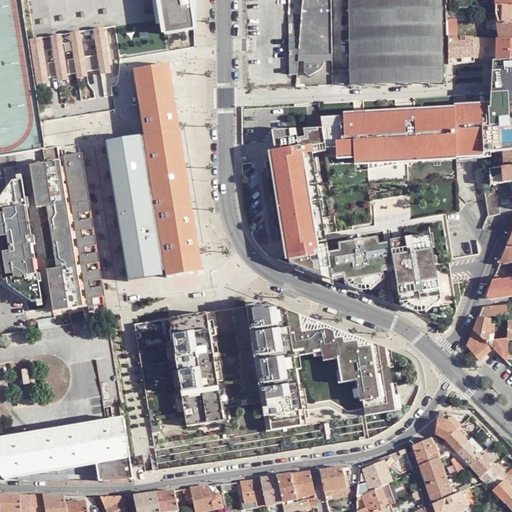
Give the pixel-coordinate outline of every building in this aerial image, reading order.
[(165,0),(158,0),(162,25),(166,24),(165,0)] [(191,0),(165,0),(166,24),(162,25),(163,30),(192,25),(191,0)] [(330,0),(300,0),(297,56),(301,56),(300,59),(300,70),(304,74),(305,75),(306,75),(308,74),(318,67),(319,67),(320,66),(320,65),(320,64),(320,62),(321,59),(320,54),(331,53),(330,0)] [(447,23),(446,0),(362,0),(364,86),(449,83),(447,38),(447,23)] [(511,6),(495,6),(495,14),(498,23),(511,23),(511,6)] [(455,23),(447,23),(447,38),(455,38),(455,23)] [(499,40),(511,40),(511,23),(498,23),(496,23),(499,40)] [(103,28),(93,30),(100,73),(110,71),(103,28)] [(80,32),(70,33),(76,77),(87,75),(80,32)] [(60,35),(51,36),(57,80),(67,78),(60,35)] [(41,38),(29,40),(36,83),(48,81),(41,38)] [(511,60),(511,40),(499,40),(496,40),(496,61),(511,60)] [(297,56),(287,56),(287,75),(295,74),(297,59),(297,56)] [(490,109),(415,112),(417,158),(422,158),(422,152),(432,152),(432,157),(441,157),(441,151),(451,151),(452,157),(456,156),(504,152),(511,151),(511,60),(496,61),(493,61),(491,86),(490,109)] [(130,71),(136,103),(172,96),(167,64),(130,71)] [(105,143),(127,278),(160,273),(164,272),(165,279),(201,273),(172,96),(136,103),(141,137),(105,143)] [(415,112),(321,115),(323,126),(326,149),(327,154),(355,153),(355,160),(367,160),(367,152),(407,151),(407,158),(417,158),(415,112)] [(326,149),(323,126),(273,127),(275,147),(271,148),(278,205),(284,261),(328,278),(325,253),(319,199),(313,150),(326,149)] [(45,149),(47,158),(60,156),(58,147),(45,149)] [(407,151),(367,152),(367,160),(407,158),(407,151)] [(451,151),(441,151),(441,157),(441,159),(452,159),(452,157),(451,151)] [(85,311),(95,310),(93,298),(103,296),(101,287),(91,288),(90,281),(100,280),(98,270),(89,271),(87,265),(97,263),(96,253),(86,255),(85,248),(94,247),(93,237),(83,238),(82,231),(92,230),(90,220),(81,221),(79,215),(89,213),(81,160),(74,161),(73,160),(67,160),(61,162),(61,166),(84,307),(85,311)] [(31,166),(32,171),(61,166),(61,162),(31,166)] [(61,166),(32,171),(37,207),(48,206),(58,269),(48,270),(54,307),(83,302),(61,166)] [(511,182),(511,166),(504,167),(502,167),(503,183),(511,182)] [(502,167),(500,168),(489,168),(491,184),(503,183),(502,167)] [(23,180),(13,182),(0,200),(0,232),(8,284),(32,302),(42,300),(39,282),(42,282),(41,273),(38,274),(33,244),(36,244),(34,236),(32,236),(27,207),(30,207),(29,198),(26,198),(23,180)] [(428,235),(387,240),(391,270),(395,301),(436,296),(428,235)] [(325,253),(328,278),(340,277),(340,279),(356,277),(356,280),(365,279),(364,276),(380,274),(380,272),(391,270),(388,246),(377,247),(375,236),(336,241),(337,252),(325,253)] [(511,246),(507,247),(500,265),(503,265),(511,264),(511,246)] [(356,277),(340,279),(341,283),(357,288),(357,284),(365,283),(366,287),(380,278),(380,275),(364,276),(365,279),(356,280),(356,277)] [(502,280),(493,281),(487,296),(494,299),(502,298),(511,296),(511,280),(511,279),(503,280),(502,280)] [(436,296),(395,301),(395,305),(413,312),(412,308),(421,308),(421,311),(436,299),(436,296)] [(83,302),(54,307),(54,311),(84,307),(83,302)] [(384,369),(381,350),(309,320),(264,302),(244,305),(250,342),(255,341),(260,374),(255,375),(257,389),(262,388),(265,407),(260,408),(264,432),(297,427),(295,415),(299,414),(295,385),(291,385),(289,371),(292,371),(290,352),(301,350),(302,356),(310,355),(310,352),(318,351),(319,357),(319,362),(336,360),(340,384),(353,382),(356,403),(359,402),(361,417),(391,412),(387,386),(388,386),(386,369),(384,369)] [(483,308),(473,332),(493,349),(501,357),(506,361),(507,340),(490,342),(492,307),(483,308)] [(205,312),(168,318),(186,426),(215,421),(215,419),(223,418),(205,312)] [(493,349),(473,332),(470,339),(467,347),(479,361),(493,349)] [(255,341),(250,342),(255,375),(260,374),(255,341)] [(290,352),(292,371),(294,370),(300,369),(298,356),(302,356),(301,350),(290,352)] [(381,350),(384,369),(386,369),(390,368),(387,352),(381,350)] [(387,386),(391,412),(396,411),(392,385),(388,386),(387,386)] [(437,420),(435,435),(446,441),(457,431),(460,427),(462,426),(462,425),(453,416),(448,422),(442,421),(437,420)] [(123,418),(0,437),(0,469),(1,476),(6,481),(107,483),(133,481),(123,418)] [(446,441),(447,442),(450,445),(457,453),(468,442),(457,431),(446,441)] [(413,446),(420,467),(439,459),(432,439),(413,446)] [(487,445),(490,448),(495,442),(493,439),(487,445)] [(463,459),(470,466),(481,456),(468,442),(457,453),(463,459)] [(495,442),(490,448),(487,449),(490,452),(497,445),(495,442)] [(450,455),(453,453),(445,446),(440,450),(446,456),(450,455)] [(478,474),(481,478),(496,465),(485,452),(481,456),(470,466),(474,470),(478,474)] [(466,468),(468,467),(463,463),(457,457),(453,460),(451,461),(458,472),(466,468)] [(422,472),(427,486),(446,477),(445,475),(439,459),(420,467),(422,472)] [(366,481),(370,492),(386,485),(378,464),(363,470),(364,475),(366,481)] [(496,465),(481,478),(493,491),(509,477),(506,475),(496,465)] [(323,482),(327,501),(349,496),(347,488),(350,488),(348,480),(350,479),(349,475),(344,476),(343,468),(338,469),(320,471),(323,482)] [(303,474),(292,475),(297,499),(316,495),(311,472),(303,474)] [(506,504),(511,498),(511,488),(509,486),(511,483),(511,474),(509,477),(493,491),(506,504)] [(286,476),(278,477),(283,503),(297,501),(297,499),(292,475),(286,476)] [(485,483),(481,478),(479,476),(475,477),(480,485),(485,483)] [(261,480),(267,506),(271,505),(283,503),(278,477),(272,478),(261,480)] [(446,477),(427,486),(428,491),(433,506),(452,497),(446,477)] [(257,508),(267,506),(261,480),(259,480),(255,481),(251,482),(241,483),(245,505),(256,502),(257,508)] [(359,488),(358,498),(361,496),(368,493),(366,485),(359,485),(359,488)] [(374,511),(382,508),(393,504),(387,489),(386,485),(370,492),(368,493),(361,496),(363,500),(367,509),(359,511),(374,511)] [(205,487),(191,489),(193,501),(194,504),(195,511),(207,511),(224,509),(221,497),(218,495),(211,497),(209,487),(205,487)] [(191,489),(184,490),(185,495),(187,495),(189,501),(190,501),(193,501),(191,489)] [(170,492),(157,494),(160,511),(170,511),(179,510),(177,500),(175,492),(170,492)] [(452,497),(433,506),(435,510),(435,511),(462,511),(463,511),(469,509),(462,493),(452,497)] [(135,497),(128,499),(132,511),(137,511),(160,511),(157,494),(146,496),(135,497)] [(0,511),(21,511),(22,496),(0,496),(0,511)] [(22,496),(21,511),(31,511),(32,497),(22,496)] [(46,511),(44,497),(32,497),(31,511),(46,511)] [(61,497),(44,497),(46,511),(68,511),(67,506),(66,497),(61,497)] [(113,497),(101,498),(107,511),(128,511),(122,497),(120,497),(113,497)] [(284,507),(285,511),(301,511),(310,509),(308,500),(298,503),(298,504),(284,507)] [(67,506),(68,511),(88,511),(87,502),(67,506)]
